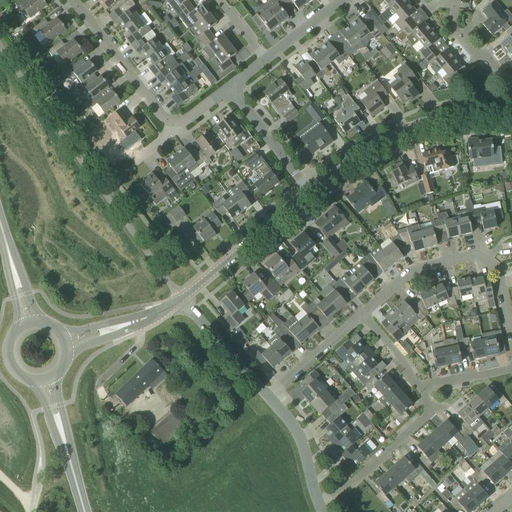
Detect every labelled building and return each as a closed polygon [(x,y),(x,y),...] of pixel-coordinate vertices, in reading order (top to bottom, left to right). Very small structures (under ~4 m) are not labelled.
[(19,0),(14,4),(22,14),(26,12),(30,18),(47,6),(42,0),(19,0)] [(95,0),(97,2),(98,1),(105,11),(120,0),(119,0),(95,0)] [(119,22),(124,28),(139,17),(132,9),(134,7),(135,5),(131,0),(129,0),(129,1),(109,16),(116,25),(119,22)] [(175,0),(180,6),(177,8),(181,13),(191,6),(187,1),(188,0),(175,0)] [(283,11),(288,7),(282,0),(276,0),(275,1),(273,0),(271,0),(264,6),(268,11),(279,25),(289,18),(283,11)] [(282,0),(288,7),(293,3),(299,11),(308,4),(305,0),(282,0)] [(387,0),(385,2),(390,8),(385,12),(378,18),(383,25),(388,20),(391,18),(409,3),(406,0),(394,0),(393,1),(392,0),(387,0)] [(485,0),(490,6),(482,12),(489,19),(483,25),(492,35),(507,23),(500,16),(504,12),(495,1),(493,0),(485,0)] [(410,17),(416,12),(409,3),(391,18),(388,20),(392,25),(395,23),(402,32),(414,22),(410,17)] [(195,25),(210,14),(203,5),(195,11),(191,6),(181,13),(185,19),(182,21),(189,30),(195,25)] [(257,15),(252,19),(259,29),(264,25),(270,33),(279,25),(268,11),(264,6),(255,12),(257,15)] [(371,11),(366,15),(371,22),(377,29),(383,25),(378,18),(371,10),(371,11)] [(198,37),(202,43),(212,35),(208,30),(217,23),(210,14),(195,25),(202,34),(198,37)] [(139,17),(124,28),(129,35),(126,38),(132,46),(152,31),(148,26),(145,26),(139,17)] [(40,31),(49,43),(66,30),(57,18),(47,26),(43,21),(33,28),(37,34),(40,31)] [(382,35),(377,29),(371,22),(364,27),(358,18),(349,26),(360,41),(365,37),(369,42),(373,38),(375,41),(382,35)] [(414,22),(402,32),(397,36),(401,41),(407,37),(407,38),(408,41),(413,47),(418,42),(419,42),(432,30),(427,25),(426,26),(423,22),(418,27),(414,22)] [(343,37),(346,41),(340,46),(349,57),(359,49),(366,48),(360,41),(349,26),(340,33),(343,37)] [(505,49),(508,53),(511,49),(511,26),(505,32),(509,37),(500,45),(504,49),(505,49)] [(419,51),(426,59),(437,50),(433,45),(438,40),(436,37),(437,36),(432,30),(419,42),(423,47),(419,51)] [(142,52),(147,58),(162,47),(155,38),(156,36),(152,31),(132,46),(139,55),(142,52)] [(206,48),(203,50),(210,59),(215,55),(230,44),(222,35),(216,40),(212,35),(202,43),(206,48)] [(48,51),(61,68),(82,52),(73,40),(63,47),(60,42),(48,51)] [(319,49),(330,64),(335,60),(339,65),(349,57),(340,46),(334,50),(328,42),(319,49)] [(219,67),(223,72),(233,64),(229,59),(237,54),(230,44),(215,55),(222,64),(219,67)] [(381,52),(388,59),(396,52),(389,44),(381,52)] [(163,48),(162,47),(147,58),(152,65),(148,68),(155,76),(165,68),(175,61),(171,56),(168,56),(167,55),(163,48)] [(316,64),(310,69),(315,75),(319,80),(329,72),(325,67),(330,64),(319,49),(309,56),(316,64)] [(437,50),(426,59),(426,60),(428,62),(432,68),(437,64),(442,69),(455,58),(450,52),(449,53),(446,50),(441,54),(437,50)] [(456,72),(461,68),(459,65),(460,64),(455,58),(442,69),(446,75),(442,79),(450,88),(461,78),(456,72)] [(424,61),(418,66),(422,70),(426,68),(426,67),(426,64),(428,62),(426,60),(424,61)] [(86,64),(83,66),(79,61),(64,73),(68,78),(76,88),(89,78),(91,76),(97,72),(97,71),(90,61),(86,64)] [(165,82),(170,88),(189,74),(181,63),(179,65),(175,61),(155,76),(162,85),(165,82)] [(296,81),(303,92),(307,89),(314,84),(310,79),(315,75),(310,69),(305,62),(300,65),(299,64),(294,67),(301,77),(296,81)] [(397,81),(390,86),(403,103),(409,98),(411,101),(418,95),(411,87),(417,82),(404,65),(398,71),(399,73),(394,77),(397,81)] [(197,68),(189,74),(170,88),(175,95),(171,98),(173,99),(178,106),(197,92),(198,90),(194,85),(199,81),(196,78),(202,74),(197,68)] [(204,77),(211,85),(216,81),(210,72),(204,77)] [(89,78),(76,88),(87,102),(92,98),(93,99),(100,93),(109,87),(101,77),(93,83),(89,78)] [(207,80),(202,85),(206,90),(211,86),(211,85),(207,80)] [(288,90),(285,86),(282,82),(280,80),(278,82),(277,81),(272,84),(273,86),(264,93),(267,97),(269,100),(268,101),(270,104),(272,103),(279,113),(278,114),(281,118),(283,117),(292,110),(285,102),(288,100),(293,96),(288,90)] [(368,97),(361,102),(372,117),(374,115),(375,117),(380,112),(379,111),(384,108),(377,98),(385,92),(377,82),(364,92),(368,97)] [(433,83),(428,88),(432,93),(437,88),(433,83)] [(343,88),(338,92),(342,97),(347,94),(343,88)] [(307,89),(303,92),(309,99),(312,97),(307,89)] [(55,102),(60,99),(61,98),(56,92),(50,96),(54,103),(55,102)] [(92,98),(87,102),(99,118),(120,102),(113,92),(104,98),(100,93),(93,99),(92,98)] [(354,103),(347,94),(342,97),(341,98),(345,102),(341,105),(343,107),(338,111),(336,111),(335,112),(334,113),(333,115),(333,116),(333,117),(334,119),(335,120),(345,134),(360,122),(357,118),(362,114),(354,103)] [(61,101),(56,104),(60,110),(66,106),(62,100),(61,101)] [(318,123),(324,118),(313,104),(307,109),(318,123)] [(120,109),(107,119),(123,140),(140,127),(132,117),(129,120),(120,109)] [(283,117),(284,118),(287,122),(298,114),(294,109),(292,110),(283,117)] [(218,126),(225,135),(220,139),(229,150),(234,147),(237,147),(245,141),(245,138),(242,134),(245,131),(241,126),(238,128),(229,116),(218,126)] [(333,141),(320,125),(301,140),(311,154),(324,145),(325,147),(333,141)] [(199,155),(205,163),(206,165),(211,161),(209,158),(220,149),(208,133),(196,142),(203,151),(199,155)] [(500,147),(493,148),(492,140),(478,142),(478,139),(467,140),(469,160),(473,159),(485,158),(486,166),(502,165),(500,147)] [(205,163),(199,155),(196,152),(191,157),(184,148),(175,155),(187,170),(190,174),(199,167),(205,163)] [(437,172),(454,167),(449,151),(440,153),(439,148),(439,149),(421,154),(425,167),(426,166),(429,174),(437,172)] [(236,149),(232,151),(237,161),(241,159),(236,149)] [(250,180),(254,185),(262,195),(264,194),(265,195),(270,191),(269,190),(279,183),(273,175),(274,175),(272,171),(271,172),(264,163),(265,162),(261,157),(259,159),(255,154),(245,162),(252,172),(253,171),(257,175),(250,180)] [(187,170),(175,155),(167,162),(169,165),(170,167),(173,170),(167,174),(176,186),(180,191),(187,187),(184,183),(192,177),(190,174),(187,170)] [(108,161),(100,167),(105,173),(113,167),(108,161)] [(411,184),(419,181),(412,166),(405,169),(404,167),(402,162),(392,167),(394,172),(391,173),(393,179),(390,180),(393,189),(404,184),(403,182),(409,180),(411,184)] [(500,173),(501,182),(508,181),(508,172),(500,173)] [(140,184),(145,190),(137,197),(140,202),(149,195),(155,204),(165,196),(164,195),(173,188),(164,176),(158,181),(152,173),(147,177),(149,178),(140,184)] [(421,176),(423,183),(424,186),(426,195),(428,194),(432,193),(433,193),(431,184),(430,179),(429,174),(421,176)] [(231,198),(242,213),(251,206),(245,198),(251,194),(242,182),(232,190),(236,194),(231,198)] [(347,199),(358,213),(369,205),(371,207),(387,196),(379,185),(372,190),(366,182),(358,188),(360,190),(347,199)] [(495,188),(501,193),(504,190),(503,184),(497,186),(495,188)] [(201,189),(205,195),(211,191),(207,185),(201,189)] [(242,213),(231,198),(226,202),(222,198),(212,205),(221,216),(227,212),(232,220),(242,213)] [(456,219),(460,236),(472,233),(470,224),(476,223),(473,210),(471,200),(466,202),(465,205),(467,212),(455,214),(456,219)] [(186,216),(179,206),(166,216),(173,225),(176,222),(177,223),(186,216)] [(314,224),(325,237),(340,224),(343,229),(349,224),(335,207),(314,224)] [(473,210),(476,223),(482,222),(484,231),(497,228),(495,220),(503,218),(501,209),(485,213),(484,208),(473,210)] [(193,228),(197,232),(193,235),(201,244),(212,235),(214,237),(216,235),(213,231),(221,224),(213,213),(193,228)] [(448,239),(460,236),(456,219),(450,220),(445,213),(436,215),(438,221),(441,233),(446,232),(448,239)] [(389,221),(383,225),(386,230),(392,225),(389,221)] [(430,222),(419,226),(426,249),(437,245),(434,235),(441,233),(438,221),(430,222)] [(419,226),(419,225),(418,225),(407,228),(408,232),(398,235),(404,246),(411,244),(413,252),(426,249),(419,226)] [(308,251),(314,246),(303,233),(291,244),(298,253),(292,258),(302,270),(315,259),(308,251)] [(395,237),(390,241),(392,244),(383,251),(393,265),(403,258),(398,251),(404,246),(398,235),(397,235),(395,237)] [(336,246),(330,238),(329,238),(327,239),(325,241),(321,244),(334,259),(338,256),(349,247),(343,240),(336,246)] [(379,246),(369,253),(364,258),(372,268),(377,264),(383,272),(393,265),(383,251),(379,246)] [(287,280),(299,270),(290,260),(284,265),(276,256),(265,265),(276,278),(281,273),(287,280)] [(340,260),(338,257),(324,270),(327,273),(341,260),(340,260)] [(364,258),(358,263),(349,270),(353,275),(364,288),(374,280),(367,272),(372,268),(364,258)] [(243,284),(246,288),(241,293),(245,297),(245,298),(248,302),(253,297),(260,292),(264,296),(269,291),(273,296),(279,291),(269,280),(263,285),(254,274),(243,284)] [(340,278),(335,282),(344,292),(349,289),(355,296),(364,288),(353,275),(349,278),(345,274),(340,278)] [(489,278),(483,279),(483,278),(470,281),(473,294),(475,303),(493,299),(491,286),(489,278)] [(473,294),(470,281),(470,279),(457,282),(458,287),(451,288),(455,301),(462,300),(461,297),(473,294)] [(320,292),(326,299),(337,312),(346,304),(340,296),(344,292),(335,282),(331,286),(329,284),(320,292)] [(455,301),(451,288),(449,283),(442,285),(431,290),(437,304),(446,300),(450,307),(453,308),(457,307),(455,301)] [(294,295),(289,289),(283,294),(288,300),(288,301),(294,295)] [(416,305),(425,317),(428,314),(426,309),(437,304),(431,290),(419,295),(422,300),(416,305)] [(232,330),(245,320),(238,311),(244,306),(243,306),(237,297),(232,293),(220,303),(228,313),(222,318),(232,330)] [(282,303),(283,305),(288,301),(288,300),(283,294),(277,300),(281,304),(282,303)] [(321,313),(330,322),(334,319),(332,317),(337,312),(326,299),(320,303),(317,299),(308,306),(317,317),(321,313)] [(425,317),(416,305),(410,310),(404,302),(394,310),(410,328),(419,320),(420,321),(425,317)] [(317,330),(319,328),(312,321),(317,317),(308,306),(305,303),(300,307),(303,311),(294,319),(298,323),(310,336),(317,330)] [(385,319),(386,319),(392,326),(387,330),(397,342),(411,329),(410,328),(394,310),(385,319)] [(281,331),(289,341),(294,337),(300,344),(310,336),(298,323),(294,319),(293,317),(284,325),(285,327),(281,331)] [(238,328),(233,333),(241,341),(246,337),(238,328)] [(271,347),(282,360),(291,352),(285,345),(289,341),(281,331),(267,343),(271,347)] [(501,331),(495,332),(496,338),(483,341),(486,357),(499,354),(497,344),(503,343),(501,331)] [(347,359),(352,364),(347,368),(351,373),(356,368),(356,369),(361,365),(373,353),(367,346),(363,349),(357,343),(361,339),(356,334),(336,352),(344,362),(347,359)] [(486,357),(483,341),(470,344),(469,338),(463,339),(465,351),(471,350),(473,360),(486,357)] [(462,362),(459,352),(465,351),(463,339),(455,341),(452,339),(443,341),(443,342),(448,365),(462,362)] [(431,345),(432,352),(426,354),(429,366),(435,364),(435,368),(448,365),(443,342),(431,345)] [(419,346),(414,350),(418,355),(423,351),(419,346)] [(282,360),(271,347),(262,355),(258,351),(253,355),(262,365),(266,361),(273,368),(282,360)] [(364,386),(365,385),(374,377),(370,372),(377,365),(372,360),(376,356),(373,353),(361,365),(356,369),(361,374),(357,378),(364,386)] [(115,395),(127,407),(163,371),(152,360),(115,395)] [(301,393),(310,404),(325,391),(318,383),(322,379),(315,371),(303,381),(308,387),(301,393)] [(377,381),(374,377),(365,385),(370,390),(374,385),(382,395),(394,384),(385,374),(377,381)] [(403,395),(394,384),(382,395),(383,396),(391,405),(403,395)] [(325,391),(310,404),(320,415),(327,409),(332,414),(336,411),(344,404),(355,394),(349,388),(338,398),(329,387),(325,391)] [(498,400),(502,405),(507,400),(499,391),(494,395),(488,388),(478,397),(488,409),(498,400)] [(358,395),(353,398),(356,404),(361,401),(358,395)] [(400,424),(409,416),(405,412),(412,405),(403,395),(391,405),(400,416),(396,420),(393,422),(397,427),(400,424)] [(478,397),(468,405),(478,417),(488,409),(478,397)] [(326,420),(330,425),(325,429),(331,435),(327,438),(329,441),(347,426),(339,417),(348,409),(344,404),(336,411),(332,414),(326,420)] [(478,417),(468,405),(457,414),(464,422),(459,426),(467,435),(468,435),(472,431),(468,426),(478,417)] [(371,423),(378,417),(375,413),(372,415),(367,409),(363,413),(371,423)] [(174,410),(151,432),(164,446),(187,424),(174,410)] [(367,419),(363,414),(357,419),(361,424),(367,419)] [(455,430),(448,421),(447,421),(437,430),(448,442),(453,437),(458,442),(466,451),(474,444),(467,436),(467,435),(459,426),(455,430)] [(345,452),(352,446),(359,440),(347,426),(329,441),(336,449),(340,446),(345,452)] [(500,430),(496,426),(490,431),(494,436),(500,430)] [(503,433),(508,439),(511,436),(511,435),(511,431),(509,428),(503,433)] [(437,430),(427,438),(438,450),(448,442),(437,430)] [(486,435),(490,440),(494,436),(490,431),(486,435)] [(503,454),(511,465),(511,435),(511,436),(508,439),(507,440),(498,449),(503,454)] [(424,455),(419,459),(427,468),(430,465),(432,463),(428,459),(438,450),(427,438),(417,447),(424,455)] [(480,449),(484,453),(490,448),(486,443),(480,449)] [(356,451),(352,446),(345,452),(342,455),(348,463),(352,459),(357,466),(371,454),(363,445),(356,451)] [(511,465),(503,454),(493,463),(504,476),(511,469),(511,465)] [(455,462),(459,466),(465,461),(461,457),(455,462)] [(424,470),(416,461),(411,465),(404,458),(394,466),(405,478),(415,470),(419,474),(424,470)] [(490,460),(480,468),(479,468),(470,476),(474,480),(478,485),(487,477),(494,485),(504,476),(493,463),(490,460)] [(384,475),(395,487),(405,478),(394,466),(384,475)] [(384,505),(389,501),(385,496),(395,487),(384,475),(374,484),(381,492),(376,496),(384,505)] [(448,479),(442,484),(446,489),(452,484),(448,479)] [(488,497),(478,485),(474,480),(464,489),(478,506),(488,497)] [(441,484),(437,488),(441,492),(445,488),(441,484)] [(464,489),(449,502),(457,511),(462,507),(465,511),(471,511),(478,506),(464,489)] [(408,502),(412,506),(417,501),(414,497),(408,502)] [(389,501),(384,505),(389,510),(393,505),(389,501)]
